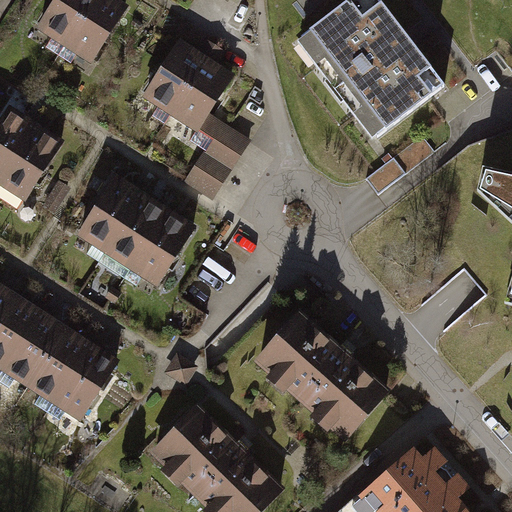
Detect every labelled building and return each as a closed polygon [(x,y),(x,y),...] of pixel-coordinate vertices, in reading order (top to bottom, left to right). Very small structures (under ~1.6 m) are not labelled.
[(54,0),(31,36),(60,55),(96,0),(54,0)] [(115,0),(96,0),(60,55),(91,75),(132,11),(115,0)] [(376,0),(348,0),(295,42),(369,137),(440,82),(376,0)] [(136,108),(171,130),(211,68),(177,46),(136,108)] [(235,83),(211,68),(171,130),(206,153),(194,172),(222,189),(255,139),(215,113),(235,83)] [(7,111),(0,121),(0,192),(39,131),(7,111)] [(39,131),(0,192),(0,198),(27,215),(69,149),(39,131)] [(408,167),(436,157),(430,142),(402,152),(408,167)] [(397,158),(369,177),(380,192),(407,174),(397,158)] [(511,280),(502,309),(511,312),(511,189),(477,183),(472,204),(511,227),(511,280)] [(114,184),(74,248),(103,266),(143,203),(114,184)] [(170,220),(143,203),(103,266),(130,283),(170,220)] [(197,237),(170,220),(130,283),(157,300),(197,237)] [(0,294),(0,332),(18,307),(0,294)] [(18,307),(0,332),(0,383),(3,385),(44,324),(18,307)] [(305,313),(248,371),(334,457),(392,400),(305,313)] [(67,340),(44,324),(3,385),(26,400),(67,340)] [(67,340),(26,400),(52,418),(93,358),(67,340)] [(93,358),(52,418),(76,434),(117,373),(93,358)] [(271,511),(287,496),(198,408),(141,466),(186,511),(271,511)] [(414,456),(355,510),(356,511),(427,511),(448,493),(414,456)] [(465,511),(448,493),(427,511),(465,511)]
